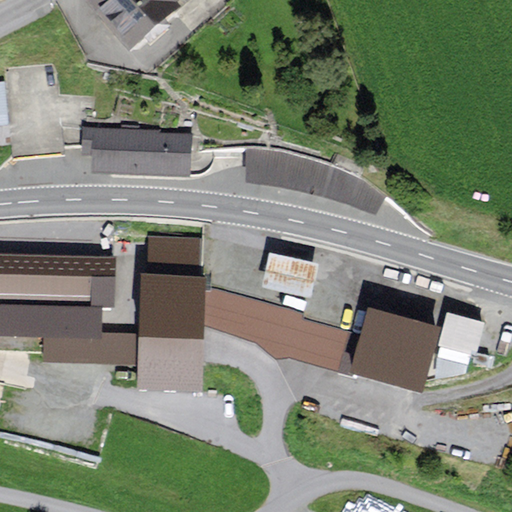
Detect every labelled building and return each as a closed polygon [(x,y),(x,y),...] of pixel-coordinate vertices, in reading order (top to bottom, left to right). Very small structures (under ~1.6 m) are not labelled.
[(88,0),(129,47),(178,4),(174,0),(88,0)] [(191,132),(82,126),(80,153),(91,154),(90,169),(189,174),(191,132)] [(283,151),(245,146),(246,180),(309,192),(355,205),(374,213),(386,196),(360,177),(329,164),(283,151)] [(200,233),(141,232),(140,335),(140,364),(140,388),(200,388),(200,323),(200,284),(200,233)] [(0,251),(0,331),(42,332),(101,334),(102,306),(113,307),(114,254),(0,251)] [(316,263),(269,253),(263,285),(309,295),(316,263)] [(300,311),(200,284),(200,323),(350,371),(360,337),(298,319),(300,311)] [(440,327),(368,306),(360,337),(350,371),(422,391),(440,327)] [(476,353),(484,321),(449,312),(441,344),(476,353)] [(101,334),(42,332),(42,362),(140,364),(140,335),(101,334)]
